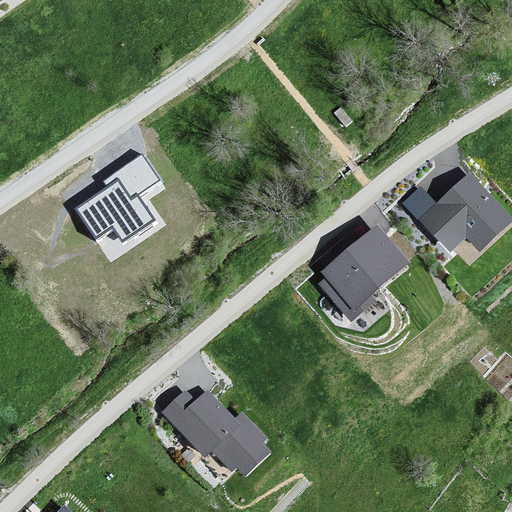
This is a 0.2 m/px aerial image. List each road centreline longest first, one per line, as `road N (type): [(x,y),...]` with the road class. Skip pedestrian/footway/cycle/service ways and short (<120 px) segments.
road 1 (residential): [(6,511),(217,317),(402,164),(511,98)]
road 2 (residential): [(0,199),(248,26),(272,0)]
